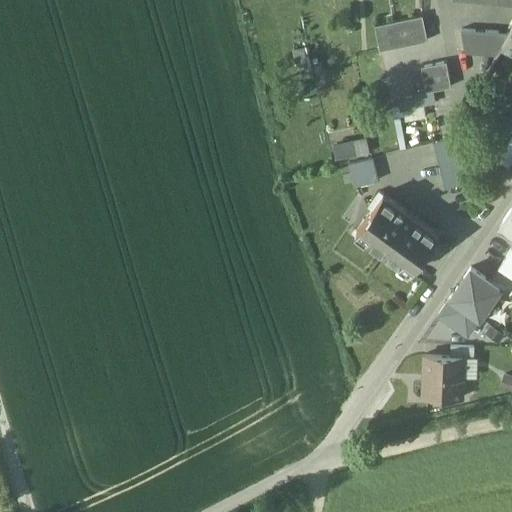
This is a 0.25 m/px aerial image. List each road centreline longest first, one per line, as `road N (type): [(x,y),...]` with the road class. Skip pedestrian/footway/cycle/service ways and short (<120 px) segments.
road 1 (residential): [(511,182),(316,465)]
road 2 (track): [(511,421),(316,465)]
